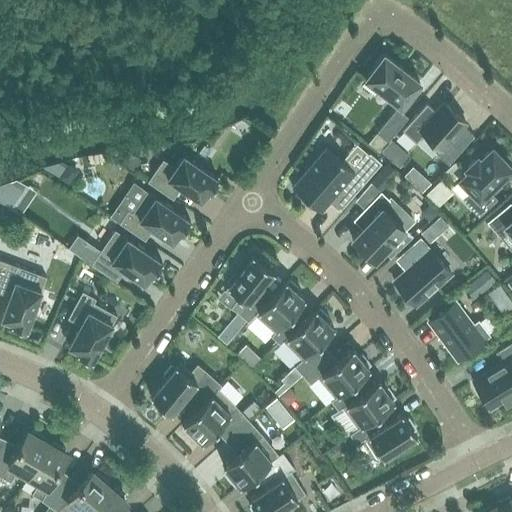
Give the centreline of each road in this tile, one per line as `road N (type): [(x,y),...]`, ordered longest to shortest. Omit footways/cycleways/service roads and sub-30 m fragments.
road 1 (residential): [(511,117),(479,83),(379,11),(250,198)]
road 2 (residential): [(250,198),(339,273),(424,373),(475,463)]
road 3 (residential): [(250,198),(100,409)]
road 4 (residential): [(205,511),(100,409)]
